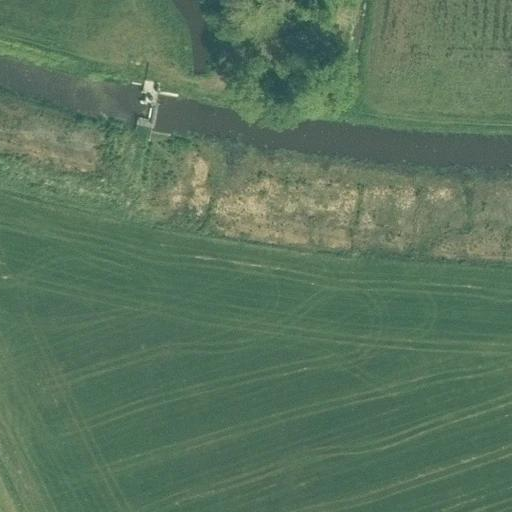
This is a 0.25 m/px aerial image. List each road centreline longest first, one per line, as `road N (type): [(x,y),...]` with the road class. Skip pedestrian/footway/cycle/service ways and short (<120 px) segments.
road 1 (track): [(0,35),(252,102),(332,105)]
road 2 (track): [(511,126),(391,120),(332,105),(348,0)]
road 3 (track): [(218,93),(225,64),(345,19)]
